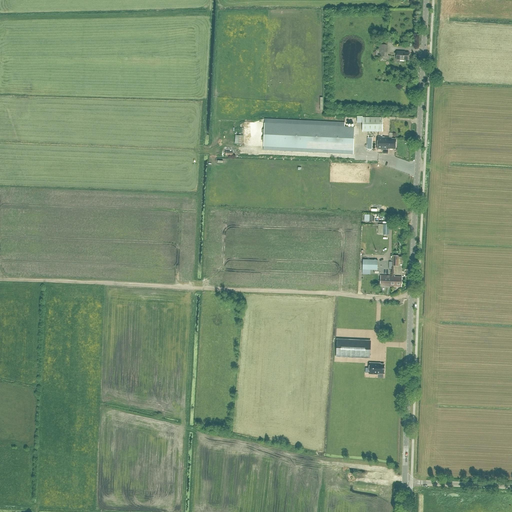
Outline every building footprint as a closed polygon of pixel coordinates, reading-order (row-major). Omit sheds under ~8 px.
[(379,45),(379,50),(376,50),(375,56),(379,56),(379,57),(387,57),(387,45),(379,45)] [(396,60),(409,61),(409,53),(405,53),(405,52),(397,52),(396,60)] [(362,132),(382,132),(383,118),(362,117),(362,132)] [(264,123),(263,146),(353,151),(354,127),(264,123)] [(377,150),(384,150),(383,154),(386,154),(386,150),(386,149),(395,149),(396,139),(391,139),(391,138),(389,138),(378,137),(377,150)] [(362,269),(377,270),(377,260),(363,259),(362,269)] [(401,287),(402,277),(394,277),(394,276),(381,275),(380,286),(401,287)] [(370,341),(337,340),(336,357),(370,358),(370,341)] [(377,373),(384,373),(384,365),(380,365),(380,364),(369,363),(369,374),(377,374),(377,373)]
